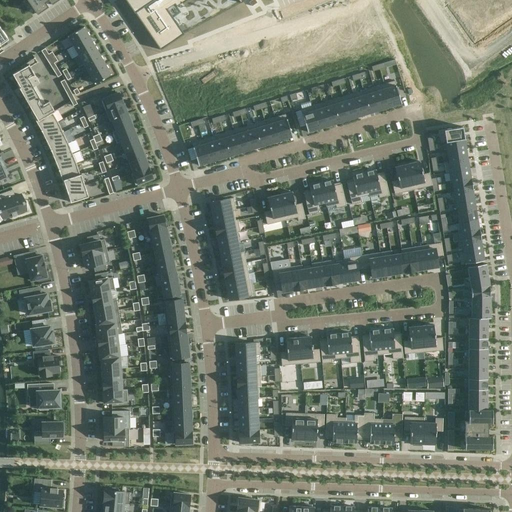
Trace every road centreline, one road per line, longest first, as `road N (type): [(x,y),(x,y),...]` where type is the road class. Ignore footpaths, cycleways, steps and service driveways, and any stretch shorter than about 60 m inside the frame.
road 1 (residential): [(248,170),(246,161),(260,156),(416,112),(420,141),(252,181)]
road 2 (residential): [(278,316),(292,324),(431,311),(441,302),(428,282),(280,309)]
road 3 (residential): [(511,465),(213,454)]
road 4 (residential): [(213,483),(511,493)]
road 5 (residential): [(50,224),(76,353),(77,511)]
road 6 (residential): [(363,0),(133,74)]
road 7 (residential): [(487,119),(511,263)]
road 8 (residential): [(205,323),(178,188)]
road 9 (residential): [(50,224),(178,188)]
road 10 (residential): [(213,454),(205,323)]
road 11 (residential): [(50,224),(0,106)]
road 12 (residential): [(511,32),(471,61),(427,0)]
road 13 (residential): [(178,188),(133,74)]
